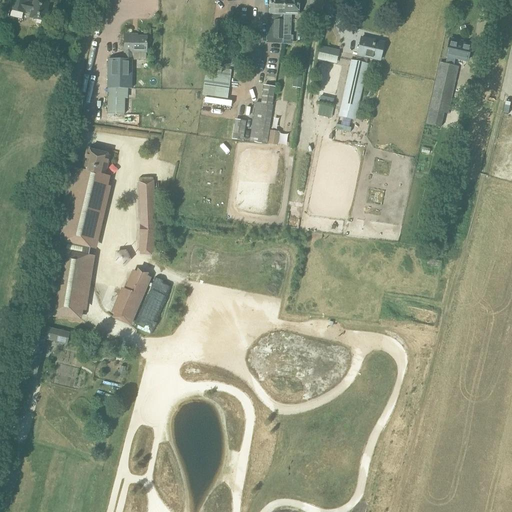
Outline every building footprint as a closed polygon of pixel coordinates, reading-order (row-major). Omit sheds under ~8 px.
[(23,0),(11,0),(9,10),(24,14),(25,12),(31,14),(30,18),(44,21),(48,4),(34,0),(33,3),(27,2),(27,1),(23,0)] [(284,0),(269,0),(269,7),(267,7),(267,19),(275,19),(275,21),(274,21),(273,39),(282,39),(282,36),(283,36),(284,0)] [(284,0),(283,36),(291,36),(291,27),(290,27),(290,22),(289,22),(289,15),(298,15),(298,0),(284,0)] [(126,60),(107,59),(106,115),(122,116),(122,97),(124,98),(125,89),(131,89),(131,52),(146,52),(146,37),(132,37),(132,35),(124,35),(123,53),(126,53),(126,60)] [(356,61),(351,60),(339,112),(356,115),(367,64),(366,64),(367,58),(380,61),(384,43),(374,41),(361,39),(356,61)] [(443,113),(447,114),(458,67),(453,66),(455,58),(467,61),(470,46),(458,43),(458,41),(449,39),(445,57),(446,58),(445,64),(439,63),(425,124),(440,127),(443,113)] [(338,58),(340,51),(320,46),(318,53),(338,58)] [(233,53),(231,64),(245,66),(246,55),(233,53)] [(302,77),(294,76),(293,85),(301,86),(302,77)] [(250,142),(266,144),(272,105),(275,87),(264,85),(261,103),(256,102),(250,142)] [(232,140),(243,141),(246,121),(235,120),(232,140)] [(280,132),(270,131),(268,145),(278,146),(280,132)] [(44,313),(44,314),(78,319),(80,309),(79,309),(88,252),(104,187),(106,178),(103,177),(108,156),(87,151),(87,152),(82,172),(73,170),(73,171),(71,179),(71,180),(69,188),(67,196),(66,197),(67,197),(65,205),(64,206),(65,206),(63,214),(62,214),(63,215),(61,223),(60,223),(61,223),(59,231),(58,231),(58,232),(59,232),(57,240),(56,240),(56,241),(57,241),(56,245),(55,251),(54,250),(54,251),(55,251),(53,259),(53,260),(52,268),(51,268),(51,269),(52,269),(50,277),(50,278),(49,286),(48,287),(49,287),(48,295),(47,295),(47,296),(46,304),(45,313),(44,313)] [(142,227),(142,231),(141,235),(140,235),(139,251),(152,252),(154,231),(152,182),(139,183),(142,183),(143,213),(140,214),(141,227),(142,227)] [(425,267),(426,268),(441,269),(442,261),(427,260),(426,259),(425,267)] [(122,291),(123,291),(114,313),(113,312),(113,313),(115,314),(113,317),(130,324),(149,279),(132,272),(124,291),(123,290),(122,291)] [(33,324),(23,368),(37,372),(45,340),(56,343),(59,331),(33,324)] [(125,367),(120,366),(119,370),(117,370),(115,377),(122,379),(125,367)] [(18,389),(16,397),(28,400),(30,392),(18,389)]
